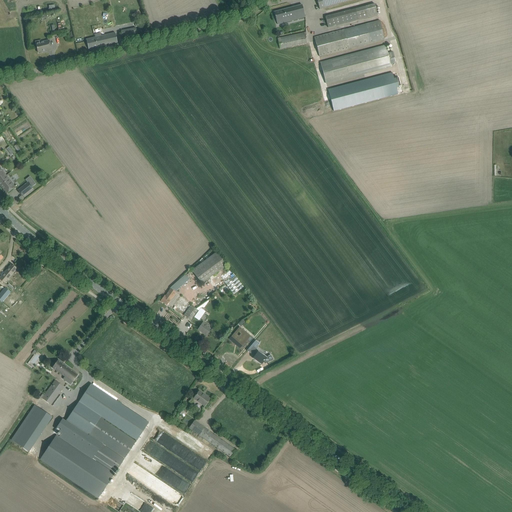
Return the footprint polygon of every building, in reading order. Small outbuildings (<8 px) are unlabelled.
[(317,0),(320,10),(339,5),(338,4),(354,0),(317,0)] [(346,11),(325,16),(328,26),(328,28),(378,15),(375,4),(346,11)] [(39,5),(32,6),(34,13),(41,11),(39,5)] [(274,12),(276,21),(283,19),(284,23),(305,17),(302,5),(274,12)] [(384,40),(379,20),(314,37),(319,57),(384,40)] [(289,25),(290,32),(307,29),(306,22),(289,25)] [(132,29),(121,31),(123,40),(134,38),(132,29)] [(117,43),(116,38),(115,33),(100,37),(99,34),(93,35),(94,38),(86,40),(89,49),(117,43)] [(310,42),(308,34),(306,35),(306,33),(278,39),(280,49),(310,42)] [(52,50),(50,45),(49,40),(36,44),(37,48),(38,53),(45,51),(45,52),(52,50)] [(385,45),(320,63),(326,84),(391,67),(385,45)] [(397,95),(392,73),(327,90),(333,112),(397,95)] [(11,146),(6,148),(8,156),(14,154),(11,146)] [(27,172),(32,179),(38,174),(33,168),(27,172)] [(11,191),(16,187),(7,175),(0,180),(0,185),(7,194),(11,191)] [(18,191),(22,196),(33,188),(32,187),(36,184),(32,179),(28,182),(28,183),(18,191)] [(217,252),(192,270),(202,284),(227,265),(217,252)] [(12,264),(0,278),(0,279),(5,283),(6,282),(14,273),(17,269),(12,264)] [(185,274),(172,287),(176,292),(190,279),(185,274)] [(234,294),(244,287),(237,276),(227,283),(234,294)] [(0,300),(2,302),(11,292),(5,287),(0,293),(0,300)] [(176,293),(171,289),(170,289),(165,296),(164,296),(161,301),(167,305),(176,293)] [(191,321),(194,317),(199,311),(191,305),(184,315),(191,321)] [(255,330),(264,320),(257,314),(248,325),(255,330)] [(207,336),(210,332),(211,330),(205,326),(206,325),(203,322),(198,329),(207,336)] [(240,327),(229,340),(234,343),(237,339),(238,341),(237,342),(241,346),(243,348),(247,343),(245,341),(248,337),(245,333),(240,328),(240,327)] [(256,340),(246,351),(247,351),(252,354),(252,355),(260,344),(256,341),(256,340)] [(266,358),(266,357),(263,355),(262,355),(258,352),(253,358),(256,360),(255,360),(258,362),(262,364),(263,362),(265,363),(266,364),(274,360),(271,355),(266,358)] [(70,385),(78,375),(58,360),(52,368),(64,377),(63,379),(70,385)] [(98,498),(146,427),(148,423),(91,384),(69,416),(57,434),(89,455),(89,456),(57,435),(40,459),(98,498)] [(44,400),(51,405),(61,391),(59,390),(52,385),(44,396),(42,394),(40,397),(44,400)] [(204,406),(207,403),(210,399),(205,395),(205,396),(199,392),(194,398),(193,397),(190,401),(192,403),(195,399),(204,406)] [(35,405),(11,439),(29,452),(53,417),(35,405)] [(231,459),(236,451),(237,451),(195,420),(189,428),(199,436),(231,459)]
